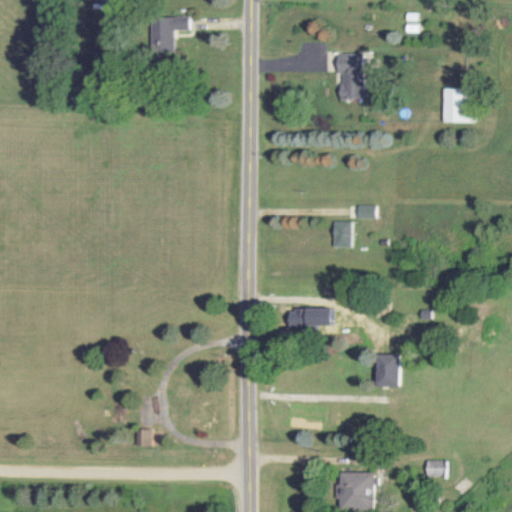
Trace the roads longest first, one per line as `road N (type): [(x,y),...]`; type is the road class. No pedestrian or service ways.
road 1 (tertiary): [(249,474),(254,0)]
road 2 (residential): [(0,472),(249,474)]
